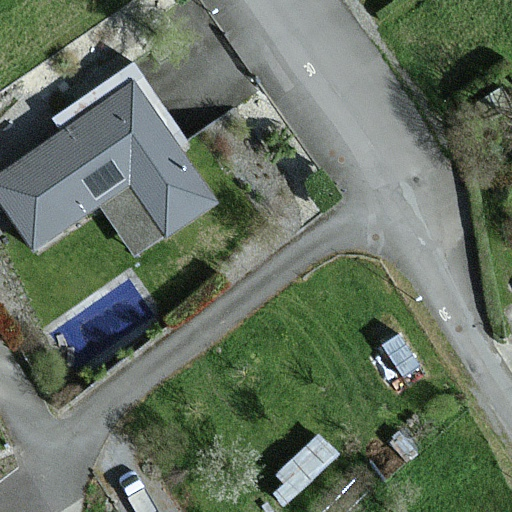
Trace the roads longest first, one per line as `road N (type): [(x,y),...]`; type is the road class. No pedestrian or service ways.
road 1 (residential): [(511,405),(387,191),(255,0)]
road 2 (unknown): [(80,179),(284,42)]
